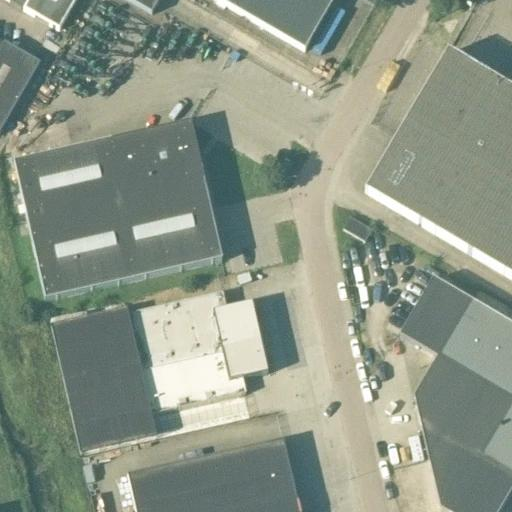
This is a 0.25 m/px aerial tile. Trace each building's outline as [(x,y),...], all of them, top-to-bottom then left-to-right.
[(0,0),(59,34),(78,0),(0,0)] [(123,0),(152,16),(161,0),(123,0)] [(335,0),(210,0),(304,54),(335,0)] [(4,46),(0,43),(0,136),(40,66),(4,46)] [(469,257),(511,184),(511,94),(447,56),(365,195),(469,257)] [(191,126),(131,139),(14,166),(45,304),(162,278),(222,264),(191,126)] [(511,184),(469,257),(511,281),(511,184)] [(365,246),(372,233),(350,221),(343,233),(365,246)] [(511,329),(470,305),(433,282),(399,340),(437,362),(414,401),(439,511),(501,511),(511,493),(511,329)] [(268,377),(258,334),(252,307),(227,312),(223,295),(128,317),(151,418),(246,397),(243,382),(268,377)] [(84,351),(78,322),(49,329),(56,357),(84,351)] [(134,511),(297,511),(282,444),(127,480),(134,511)]
